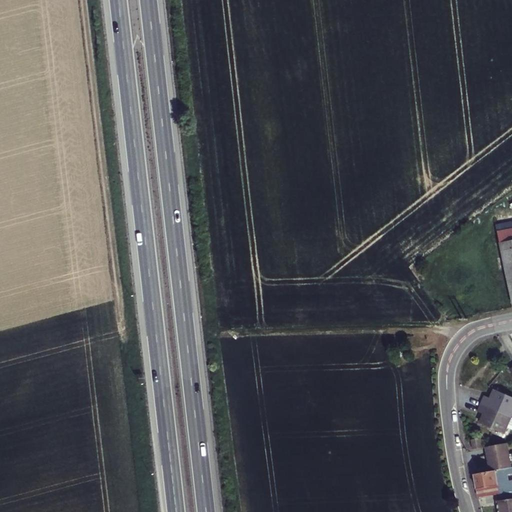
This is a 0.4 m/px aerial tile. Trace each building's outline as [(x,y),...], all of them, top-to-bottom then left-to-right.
[(511,235),(497,238),(499,248),(511,245),(511,235)] [(511,311),(511,245),(499,248),(511,312),(511,311)] [(483,395),(477,409),(484,412),(480,421),(504,431),(511,410),(511,395),(494,388),(490,398),(483,395)] [(471,442),(473,450),(480,448),(479,440),(471,442)] [(485,447),(489,472),(510,468),(505,443),(485,447)] [(478,498),(499,494),(497,476),(511,474),(511,467),(510,468),(489,472),(473,475),(478,498)] [(500,511),(511,511),(511,491),(502,494),(503,500),(498,500),(500,511)]
